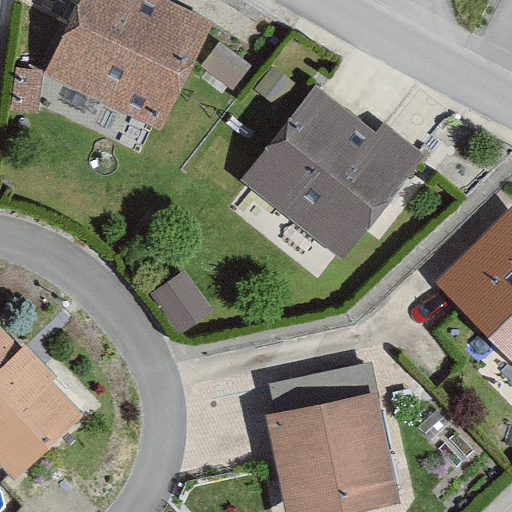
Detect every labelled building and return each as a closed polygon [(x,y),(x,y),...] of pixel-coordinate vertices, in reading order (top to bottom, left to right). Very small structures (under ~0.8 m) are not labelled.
[(144,0),(83,0),(44,81),(158,136),(208,33),(144,2),(144,0)] [(245,74),(214,56),(200,79),(231,97),(245,74)] [(372,147),(310,99),(242,187),(341,265),(420,164),(381,134),(372,147)] [(511,225),(505,218),(427,297),(511,380),(511,225)] [(208,319),(180,284),(155,304),(183,339),(208,319)] [(81,425),(0,340),(0,474),(14,489),(81,425)] [(273,424),(261,427),(280,511),(394,511),(374,422),(380,421),(369,373),(267,396),(273,424)]
